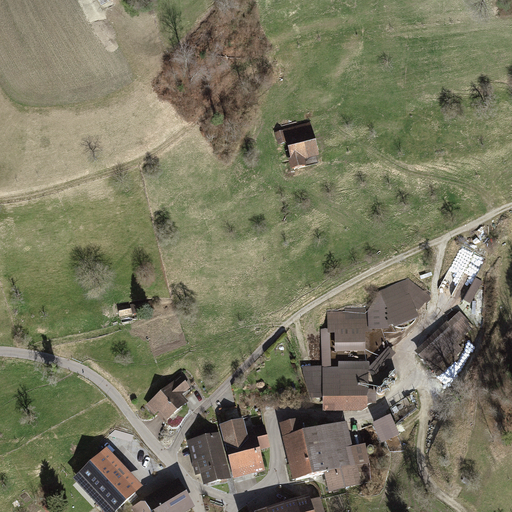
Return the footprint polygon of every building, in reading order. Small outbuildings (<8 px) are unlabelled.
[(312,123),(282,130),(283,133),(276,135),(278,146),(287,144),(291,161),(289,162),(291,171),(308,167),(307,161),(320,159),(312,123)] [(465,300),(472,304),(486,282),(478,277),(465,300)] [(154,301),(119,308),(121,320),(156,313),(154,301)] [(350,316),(329,316),(329,331),(322,331),(322,415),(372,415),(372,408),(378,408),(378,389),(367,389),(367,357),(387,357),(388,331),(371,331),(371,310),(350,310),(350,316)] [(447,324),(416,354),(433,371),(464,341),(462,340),(474,329),(460,315),(449,326),(447,324)] [(189,371),(184,374),(190,382),(194,378),(189,371)] [(179,378),(146,406),(164,427),(190,405),(183,397),(191,391),(179,378)] [(314,419),(282,426),(293,482),(325,475),(329,493),(373,484),(365,446),(354,449),(347,424),(324,429),(314,419)] [(390,419),(373,425),(381,444),(398,437),(390,419)] [(195,440),(186,442),(193,474),(201,472),(204,486),(266,473),(260,449),(268,447),(263,427),(247,431),(244,420),(219,426),(221,434),(217,435),(215,428),(193,432),(195,440)] [(74,483),(101,511),(122,511),(146,490),(108,450),(74,483)] [(180,482),(131,508),(132,511),(184,511),(194,507),(180,482)] [(314,511),(311,497),(257,511),(314,511)]
